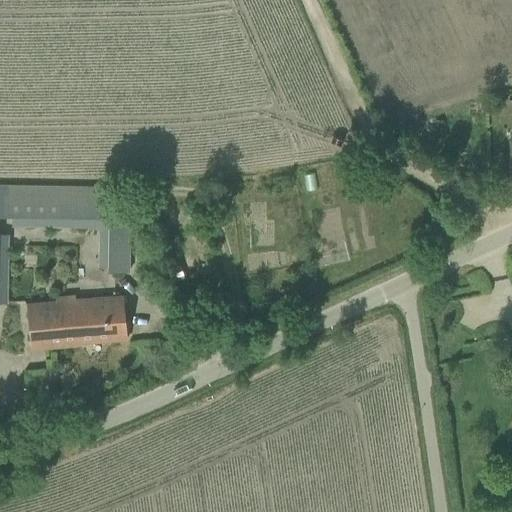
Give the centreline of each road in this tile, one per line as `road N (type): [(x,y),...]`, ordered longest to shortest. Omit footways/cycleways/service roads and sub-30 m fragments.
road 1 (residential): [(0,450),(136,403),(511,236)]
road 2 (track): [(511,218),(423,168),(367,111),(318,0)]
